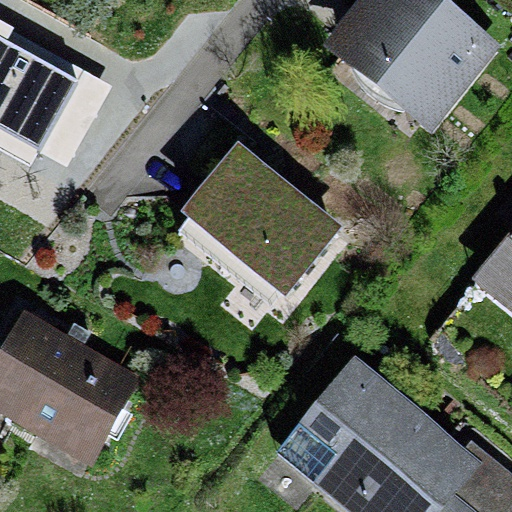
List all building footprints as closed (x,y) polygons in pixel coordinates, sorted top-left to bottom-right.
[(511,54),(511,43),(455,0),(345,0),(307,50),(437,151),(511,54)] [(338,225),(246,161),(193,223),(297,296),(338,225)] [(511,223),(475,270),(511,298),(511,223)] [(153,365),(27,301),(0,353),(0,402),(107,456),(153,365)] [(511,511),(511,458),(358,343),(271,458),(342,511),(511,511)]
